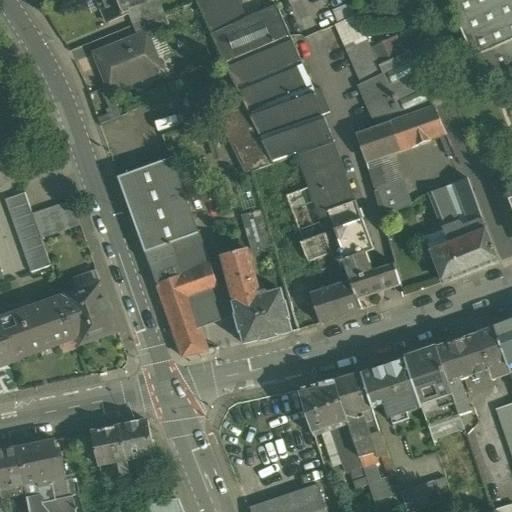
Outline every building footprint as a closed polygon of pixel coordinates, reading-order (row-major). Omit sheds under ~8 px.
[(101,0),(105,9),(102,10),(108,24),(131,14),(130,11),(135,9),(146,4),(144,0),(101,0)] [(157,0),(144,0),(146,4),(135,9),(141,23),(155,17),(164,14),(157,0)] [(313,91),(276,6),(245,18),(236,0),(197,0),(195,1),(246,108),(273,165),(297,157),(333,144),(323,116),(329,113),(320,89),(313,91)] [(511,0),(447,0),(473,58),(511,41),(511,0)] [(164,14),(155,17),(160,29),(169,25),(164,14)] [(141,23),(133,26),(137,37),(147,34),(160,29),(155,17),(141,23)] [(137,37),(95,55),(110,92),(162,72),(147,34),(137,37)] [(396,37),(371,48),(379,67),(405,55),(396,37)] [(366,38),(345,48),(362,85),(383,75),(379,67),(371,48),(366,38)] [(511,41),(473,58),(483,83),(511,71),(511,41)] [(405,55),(379,67),(383,75),(403,120),(435,109),(409,53),(405,55)] [(403,120),(383,75),(362,85),(357,87),(376,129),(377,129),(403,120)] [(273,165),(246,108),(218,118),(245,175),(252,173),(273,165)] [(403,120),(377,129),(376,129),(357,136),(366,162),(393,152),(439,136),(446,133),(435,109),(403,120)] [(217,126),(194,135),(199,144),(221,136),(217,126)] [(455,154),(446,133),(439,136),(448,157),(455,154)] [(333,144),(297,157),(308,189),(309,189),(326,234),(325,235),(332,254),(340,251),(341,250),(334,230),(362,220),(333,144)] [(393,152),(366,162),(374,190),(402,181),(393,152)] [(172,159),(118,178),(145,254),(172,244),(198,235),(172,159)] [(467,180),(429,195),(437,216),(436,221),(438,227),(443,230),(447,240),(429,246),(443,283),(462,277),(499,263),(467,180)] [(402,181),(374,190),(374,192),(380,215),(411,205),(402,181)] [(308,189),(287,196),(303,242),(325,235),(326,234),(309,189),(308,189)] [(25,193),(5,200),(9,211),(29,204),(25,193)] [(72,201),(34,214),(42,239),(80,225),(72,201)] [(29,204),(9,211),(12,221),(32,214),(29,204)] [(32,214),(12,221),(16,232),(36,225),(32,214)] [(362,220),(334,230),(341,250),(340,251),(351,282),(358,300),(402,286),(396,266),(374,274),(366,254),(374,251),(362,220)] [(36,225),(16,232),(20,242),(40,235),(36,225)] [(40,235),(20,242),(23,252),(43,245),(40,235)] [(303,242),(301,243),(308,263),(319,259),(332,254),(325,235),(303,242)] [(201,244),(179,252),(177,245),(173,247),(172,244),(145,254),(182,358),(209,352),(191,300),(219,289),(209,262),(208,263),(201,244)] [(43,245),(23,252),(27,263),(47,256),(43,245)] [(279,289),(258,294),(246,251),(224,257),(237,304),(235,304),(238,317),(237,317),(241,333),(242,333),(245,345),(260,341),(261,342),(278,338),(278,337),(292,333),(289,321),(290,321),(285,304),(284,305),(281,292),(280,293),(279,289)] [(332,254),(319,259),(323,271),(329,269),(331,273),(336,271),(340,285),(351,282),(340,251),(332,254)] [(47,256),(27,263),(31,273),(51,266),(47,256)] [(340,285),(311,295),(320,324),(362,310),(358,300),(351,282),(340,285)] [(101,284),(63,298),(77,340),(79,346),(118,332),(101,284)] [(63,298),(0,320),(0,331),(10,363),(77,340),(63,298)] [(511,322),(495,329),(511,379),(511,322)] [(0,331),(0,367),(10,363),(0,331)] [(471,412),(460,380),(472,377),(473,381),(478,379),(477,375),(490,370),(478,335),(438,349),(454,397),(460,416),(471,412)] [(438,349),(406,359),(422,407),(454,397),(438,349)] [(406,359),(362,375),(374,410),(385,406),(387,412),(401,408),(404,415),(423,409),(422,407),(406,359)] [(359,420),(357,415),(374,410),(362,375),(335,382),(361,459),(376,455),(371,438),(365,421),(362,420),(359,420)] [(361,459),(335,382),(299,390),(314,437),(334,431),(348,473),(359,469),(363,467),(361,459)] [(511,404),(496,410),(504,433),(511,430),(511,404)] [(148,421),(120,427),(128,461),(131,476),(150,473),(146,457),(155,455),(156,454),(148,421)] [(120,427),(91,433),(99,467),(118,463),(128,461),(120,427)] [(385,458),(377,436),(371,438),(376,455),(378,460),(385,458)] [(21,486),(62,478),(55,441),(14,449),(21,486)] [(14,449),(0,452),(0,499),(0,500),(12,497),(10,489),(21,486),(14,449)] [(155,455),(146,457),(150,473),(158,470),(155,455)] [(376,455),(361,459),(363,467),(369,485),(379,483),(372,462),(378,460),(376,455)] [(128,461),(118,463),(122,478),(131,476),(128,461)] [(360,470),(352,473),(358,490),(370,487),(369,485),(363,467),(359,469),(360,470)] [(62,478),(21,486),(26,511),(73,511),(72,502),(67,495),(73,493),(70,476),(62,478)] [(445,477),(401,493),(407,511),(416,511),(453,499),(445,477)] [(379,483),(369,485),(370,487),(375,503),(392,499),(386,481),(379,483)] [(327,511),(319,486),(251,509),(251,511),(327,511)] [(181,511),(177,500),(139,509),(139,511),(181,511)]
